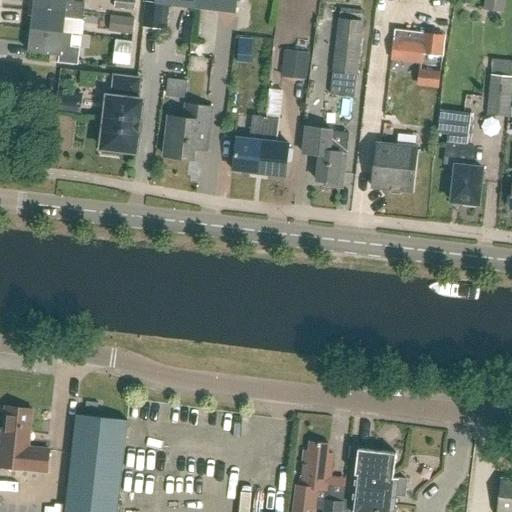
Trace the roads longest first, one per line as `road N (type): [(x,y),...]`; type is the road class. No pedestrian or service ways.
road 1 (unclassified): [(511,421),(179,379),(113,358),(0,344)]
road 2 (tertiary): [(511,263),(0,199)]
